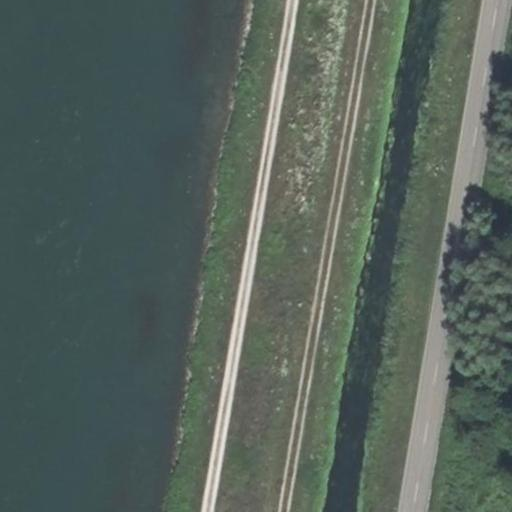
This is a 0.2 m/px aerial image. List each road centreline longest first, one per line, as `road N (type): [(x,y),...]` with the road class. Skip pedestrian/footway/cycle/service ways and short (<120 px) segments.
road 1 (track): [(366,0),(277,511)]
road 2 (tertiary): [(507,0),(419,511)]
road 3 (track): [(277,0),(199,511)]
